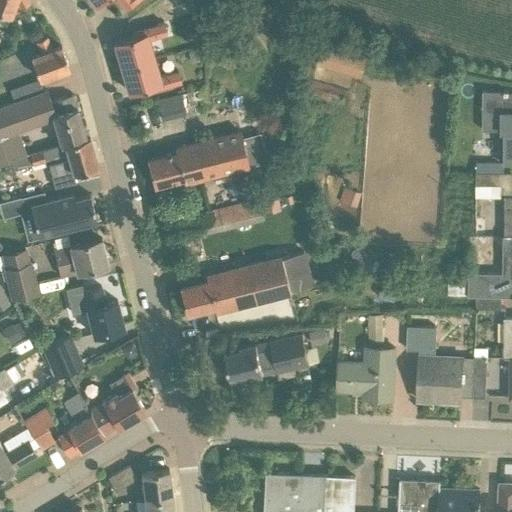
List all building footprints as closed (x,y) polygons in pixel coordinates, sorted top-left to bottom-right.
[(0,0),(0,10),(11,14),(16,0),(18,0),(21,6),(30,3),(28,0),(0,0)] [(179,70),(160,76),(154,57),(173,51),(167,32),(164,23),(132,32),(133,36),(115,41),(130,92),(150,86),(151,90),(182,80),(179,70)] [(70,67),(62,45),(53,48),(47,36),(38,41),(43,52),(32,56),(40,79),(70,67)] [(316,65),(362,70),(364,48),(319,42),(316,65)] [(197,48),(188,50),(191,62),(200,60),(197,48)] [(38,78),(9,89),(13,101),(42,91),(38,78)] [(86,136),(78,106),(76,106),(72,94),(63,97),(50,101),(45,89),(42,91),(13,101),(0,105),(0,163),(25,155),(17,132),(54,119),(61,144),(86,136)] [(181,91),(155,99),(161,118),(186,111),(181,91)] [(259,133),(243,136),(242,131),(176,147),(177,151),(147,158),(154,185),(184,178),(184,181),(218,172),(219,177),(224,178),(230,177),(233,173),(232,169),(249,165),(250,166),(266,162),(259,133)] [(90,135),(86,136),(61,144),(62,144),(29,154),(12,160),(15,170),(43,161),(44,165),(70,157),(74,172),(99,165),(90,135)] [(274,166),(262,168),(264,177),(276,174),(274,166)] [(511,234),(511,170),(476,171),(476,184),(501,183),(501,195),(506,195),(506,234),(506,235),(511,234)] [(99,228),(92,200),(91,193),(48,205),(45,194),(0,205),(0,206),(4,220),(21,215),(28,243),(40,240),(41,243),(99,228)] [(262,218),(257,199),(162,223),(167,242),(262,218)] [(511,234),(506,235),(506,234),(503,234),(503,271),(468,271),(468,294),(477,295),(477,297),(502,297),(502,296),(511,295),(511,234)] [(102,237),(56,249),(56,250),(54,250),(61,275),(77,271),(109,264),(102,237)] [(27,247),(2,253),(6,267),(4,267),(11,298),(39,291),(27,247)] [(305,251),(283,256),(207,275),(208,279),(180,286),(187,313),(214,306),(215,310),(292,291),(291,290),(314,284),(305,251)] [(102,285),(83,290),(87,307),(94,334),(124,326),(118,299),(106,302),(102,285)] [(477,307),(502,307),(502,297),(477,297),(477,307)] [(370,325),(384,325),(384,313),(370,313),(370,325)] [(463,356),(463,355),(436,354),(437,325),(408,324),(407,348),(420,348),(420,352),(421,353),(418,398),(419,398),(420,398),(443,399),(443,400),(447,400),(447,399),(460,400),(462,401),(462,396),(474,396),(475,356),(476,355),(475,355),(474,355),(474,356),(463,356)] [(19,326),(4,335),(12,350),(28,341),(19,326)] [(313,344),(329,340),(326,327),(310,330),(313,344)] [(308,347),(304,332),(268,340),(268,342),(242,348),(242,350),(226,353),(232,379),(244,376),(245,378),(277,370),(278,378),(297,374),(296,366),(311,363),(311,362),(308,347)] [(69,336),(42,349),(54,376),(81,363),(69,336)] [(133,342),(123,346),(126,353),(131,354),(137,351),(133,342)] [(396,347),(367,346),(366,361),(340,360),(339,389),(365,390),(364,396),(394,397),(396,347)] [(476,355),(488,355),(488,347),(476,347),(476,355)] [(476,355),(475,356),(474,396),(486,397),(488,355),(476,355)] [(0,369),(0,390),(0,391),(15,382),(5,366),(0,369)] [(146,410),(132,387),(130,388),(122,375),(109,383),(115,393),(102,400),(103,402),(89,410),(90,413),(104,434),(118,426),(118,427),(146,410)] [(63,399),(76,421),(63,429),(65,433),(58,437),(69,455),(80,448),(80,449),(104,435),(104,434),(90,413),(89,410),(77,391),(63,399)] [(56,419),(47,405),(24,420),(42,449),(56,440),(46,425),(56,419)] [(0,444),(0,474),(36,453),(28,439),(6,453),(0,444)] [(137,477),(130,465),(109,477),(117,490),(137,477)] [(169,468),(142,471),(145,499),(172,496),(169,468)] [(295,511),(298,473),(268,471),(266,511),(295,511)] [(325,511),(327,474),(298,473),(295,511),(325,511)] [(327,474),(325,511),(367,511),(355,511),(356,476),(327,474)] [(439,511),(441,488),(441,479),(440,479),(440,480),(402,478),(401,477),(400,493),(395,493),(394,494),(400,494),(400,496),(404,496),(404,502),(400,502),(399,511),(439,511)] [(511,511),(511,482),(501,482),(499,511),(511,511)] [(439,511),(480,511),(481,502),(480,502),(480,489),(479,488),(479,489),(441,488),(439,511)] [(174,511),(172,496),(145,499),(146,511),(174,511)]
